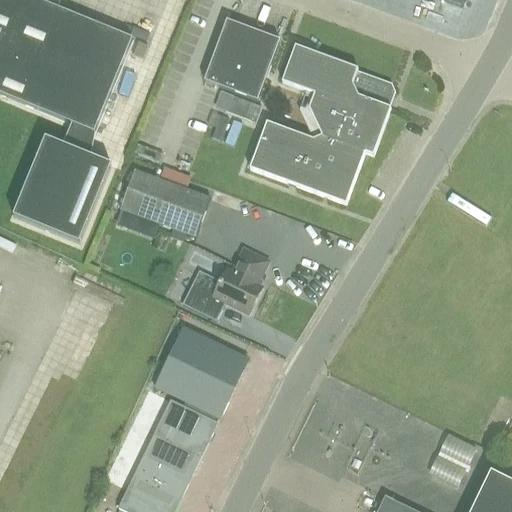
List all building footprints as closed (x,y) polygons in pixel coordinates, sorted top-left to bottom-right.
[(0,0),(0,98),(93,137),(132,42),(36,3),(36,0),(0,0)] [(134,0),(129,21),(140,23),(136,37),(155,42),(161,20),(175,24),(181,0),(134,0)] [(439,0),(462,9),(465,0),(439,0)] [(282,42),(228,22),(206,83),(259,103),(282,42)] [(132,58),(141,62),(147,48),(137,45),(132,58)] [(372,159),(390,111),(388,111),(394,95),(390,87),(357,74),(358,72),(295,49),(281,85),(314,97),(308,112),(321,139),(312,143),(266,125),(248,172),(345,207),(364,156),(372,159)] [(226,112),(256,124),(261,109),(231,98),(226,112)] [(232,171),(240,150),(213,140),(205,161),(232,171)] [(511,143),(504,140),(453,228),(511,261),(511,143)] [(79,247),(110,166),(46,142),(15,220),(79,247)] [(195,241),(209,202),(133,174),(119,213),(121,213),(132,217),(195,241)] [(121,213),(117,226),(127,230),(132,217),(121,213)] [(192,290),(184,306),(216,323),(224,306),(248,318),(261,291),(254,287),(257,280),(259,281),(268,265),(243,252),(231,276),(226,273),(212,300),(192,290)] [(204,328),(208,319),(190,312),(187,320),(204,328)] [(219,422),(248,363),(183,331),(154,391),(219,422)] [(267,402),(272,385),(256,380),(251,397),(267,402)] [(175,511),(217,426),(170,403),(118,510),(121,511),(175,511)] [(504,433),(511,430),(511,425),(507,412),(489,419),(498,445),(507,441),(504,433)] [(511,433),(503,450),(511,454),(511,433)] [(432,478),(457,490),(476,451),(451,439),(432,478)] [(511,511),(511,485),(491,476),(472,511),(511,511)] [(410,511),(385,499),(378,511),(410,511)]
